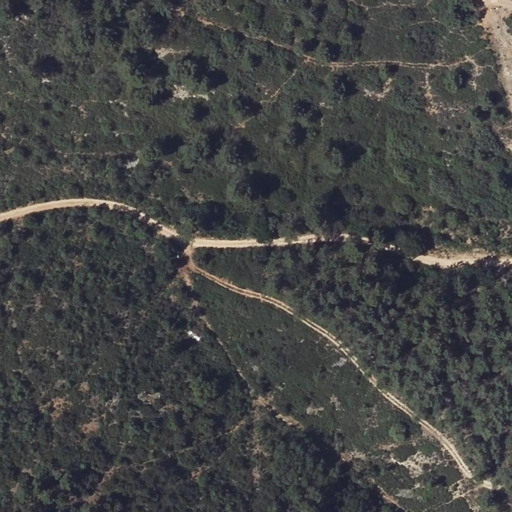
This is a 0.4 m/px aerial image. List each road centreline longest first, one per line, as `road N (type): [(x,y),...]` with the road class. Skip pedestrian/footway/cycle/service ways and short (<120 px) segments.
road 1 (track): [(511,266),(454,269),(345,237),(228,245),(174,237),(98,204),(0,218)]
road 2 (track): [(182,260),(286,308),(351,356),(475,478),(511,486)]
road 3 (track): [(400,511),(345,460),(248,392),(192,292),(174,237)]
